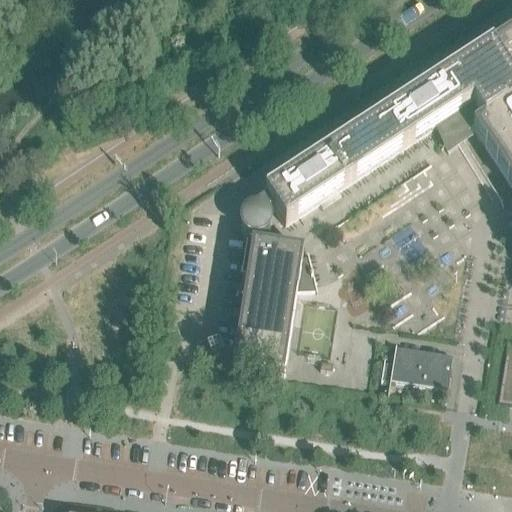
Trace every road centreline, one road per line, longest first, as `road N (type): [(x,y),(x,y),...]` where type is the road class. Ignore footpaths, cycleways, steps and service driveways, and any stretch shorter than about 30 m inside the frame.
road 1 (secondary): [(0,288),(434,0)]
road 2 (secondary): [(390,0),(0,255)]
road 3 (residential): [(38,464),(299,506)]
